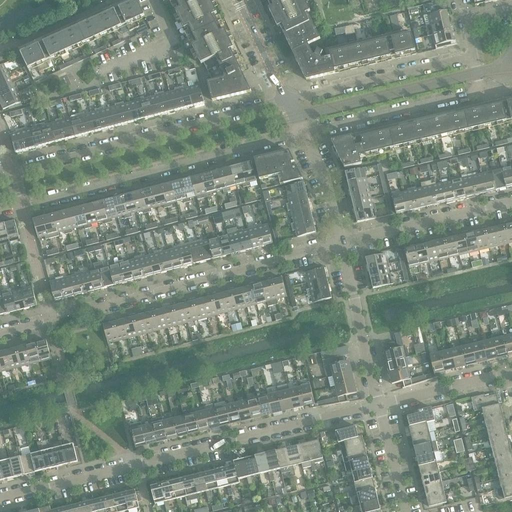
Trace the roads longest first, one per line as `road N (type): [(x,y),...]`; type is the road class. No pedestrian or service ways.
road 1 (residential): [(340,246),(0,333)]
road 2 (tertiary): [(0,212),(301,132)]
road 3 (tertiary): [(285,100),(0,177)]
road 4 (residential): [(137,467),(377,405)]
road 5 (residential): [(471,55),(285,100)]
road 6 (residential): [(301,132),(479,91)]
road 7 (residential): [(340,246),(511,203)]
road 8 (residential): [(377,405),(340,246)]
road 9 (residential): [(0,500),(137,467)]
road 10 (residential): [(506,375),(377,405)]
road 11 (residential): [(0,49),(114,0)]
road 12 (residential): [(340,246),(301,132)]
